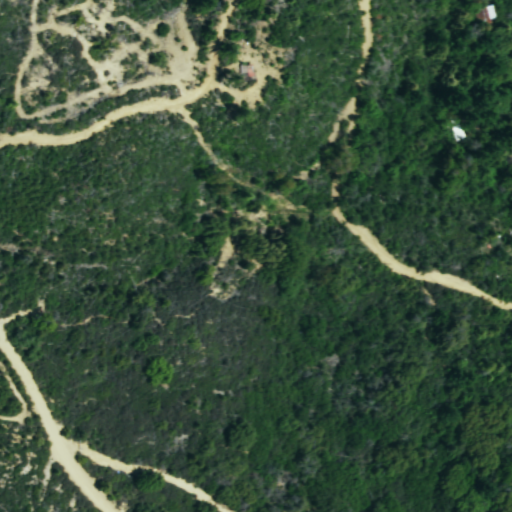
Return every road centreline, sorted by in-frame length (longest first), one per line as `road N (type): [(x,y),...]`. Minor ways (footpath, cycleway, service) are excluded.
road 1 (track): [(0,144),(85,138),(123,112),(185,104),(212,84),(215,44),(233,0),(360,36),(325,205),(393,270),(511,305)]
road 2 (residential): [(106,511),(0,350)]
